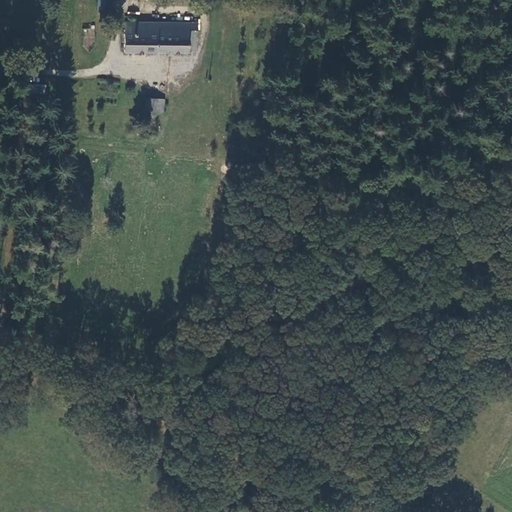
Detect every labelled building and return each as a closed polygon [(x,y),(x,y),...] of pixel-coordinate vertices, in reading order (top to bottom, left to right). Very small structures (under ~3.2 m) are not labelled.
[(98,0),(98,11),(110,11),(110,0),(98,0)] [(124,22),(124,34),(155,35),(155,23),(124,22)] [(197,30),(197,23),(155,23),(155,35),(124,34),(123,52),(188,53),(188,51),(194,51),(194,37),(188,37),(188,30),(197,30)] [(83,27),(83,45),(94,45),(94,27),(83,27)] [(45,86),(32,84),(32,92),(44,94),(45,86)] [(165,100),(148,97),(147,97),(145,110),(148,111),(146,113),(147,115),(148,117),(150,118),(153,118),(155,116),(155,114),(154,111),(163,113),(165,100)]
